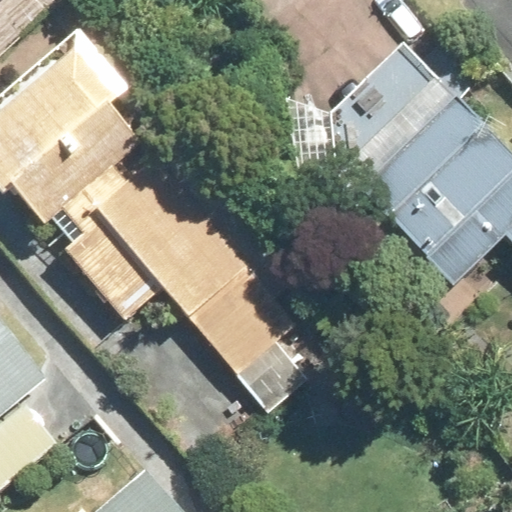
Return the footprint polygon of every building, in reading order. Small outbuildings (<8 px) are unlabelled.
[(82,240),(66,253),(124,325),(163,295),(270,421),(313,386),(279,344),(296,331),(109,113),(128,94),(77,36),(0,99),(0,204),(8,199),(40,232),(63,217),(82,240)] [(353,195),(448,99),(397,49),(327,120),(330,172),(353,195)] [(511,250),(511,168),(454,106),(360,193),(454,293),(506,244),(511,250)] [(0,495),(57,452),(19,404),(44,384),(0,329),(0,495)] [(177,511),(143,473),(98,511),(177,511)]
